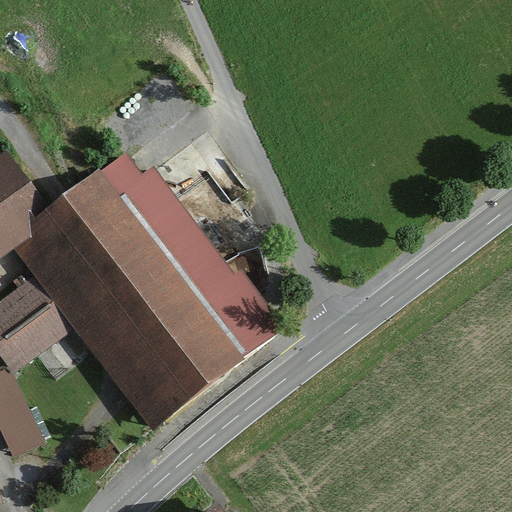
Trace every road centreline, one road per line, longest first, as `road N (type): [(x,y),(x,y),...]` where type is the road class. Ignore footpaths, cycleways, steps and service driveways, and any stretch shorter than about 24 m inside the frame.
road 1 (unclassified): [(343,336),(188,0)]
road 2 (tertiary): [(343,336),(127,511)]
road 3 (tertiary): [(511,205),(343,336)]
